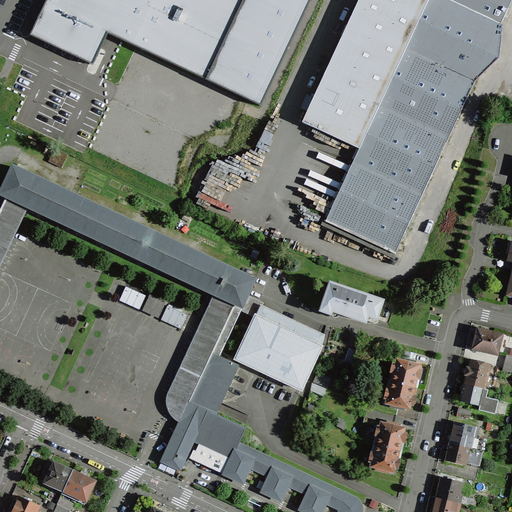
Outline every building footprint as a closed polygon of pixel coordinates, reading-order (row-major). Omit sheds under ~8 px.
[(47,0),(28,41),(99,73),(113,41),(266,111),(316,0),(47,0)] [(360,0),(304,122),(360,148),(429,0),(360,0)] [(511,0),(429,0),(360,148),(327,220),(395,252),(511,0)] [(247,295),(254,279),(13,167),(0,193),(7,197),(28,207),(214,294),(235,304),(242,306),(247,295)] [(0,265),(28,207),(7,197),(0,211),(0,265)] [(383,300),(330,282),(321,310),(330,313),(332,310),(365,321),(367,315),(376,319),(383,300)] [(235,304),(214,294),(169,391),(167,395),(166,400),(167,404),(168,409),(170,412),(173,416),(175,418),(180,421),(189,401),(212,353),(235,304)] [(237,357),(305,389),(321,345),(324,335),(262,306),(264,302),(247,295),(242,306),(241,308),(256,315),(237,357)] [(212,353),(219,356),(241,308),(242,306),(235,304),(212,353)] [(478,329),(473,349),(497,355),(497,353),(499,346),(502,335),(478,329)] [(352,363),(355,350),(349,348),(345,362),(352,363)] [(212,353),(189,401),(215,414),(238,365),(219,356),(212,353)] [(403,384),(409,362),(396,359),(396,363),(392,362),(390,371),(393,372),(391,381),(403,384)] [(466,375),(464,383),(483,388),(488,366),(489,364),(470,359),(468,368),(466,367),(465,375),(466,375)] [(420,365),(409,362),(403,384),(415,386),(417,377),(419,378),(421,369),(419,369),(420,365)] [(329,387),(332,378),(319,372),(315,381),(329,387)] [(403,384),(391,381),(389,389),(386,388),(383,397),(387,398),(386,402),(398,405),(403,384)] [(327,388),(312,382),(312,390),(324,395),(327,388)] [(483,388),(464,383),(460,401),(478,405),(479,404),(480,404),(484,388),(483,388)] [(403,384),(398,405),(410,407),(410,404),(413,405),(415,395),(413,394),(415,386),(403,384)] [(215,414),(189,401),(180,421),(161,460),(180,469),(194,440),(231,458),(224,473),(243,482),(250,467),(269,476),(262,491),(281,500),(288,485),(307,494),(300,509),(306,511),(321,511),(326,503),(338,508),(338,511),(359,511),(360,510),(360,506),(359,503),(356,499),(238,443),(245,428),(215,414)] [(458,407),(456,413),(469,416),(471,410),(458,407)] [(360,408),(357,415),(367,418),(370,412),(360,408)] [(378,435),(376,443),(388,446),(393,424),(381,421),(380,425),(377,424),(375,434),(378,435)] [(455,422),(450,442),(481,450),(484,439),(474,437),(476,428),(473,428),(474,426),(455,422)] [(388,446),(399,449),(401,441),(404,441),(406,432),(404,431),(405,427),(393,424),(388,446)] [(376,443),(374,442),(373,445),(375,446),(373,452),(370,451),(368,460),(371,461),(370,465),(383,468),(388,446),(376,443)] [(481,450),(450,442),(446,460),(465,464),(466,462),(479,465),(483,451),(481,450)] [(388,446),(383,468),(394,471),(395,466),(398,467),(400,458),(398,457),(399,449),(388,446)] [(63,490),(72,470),(54,461),(45,482),(63,490)] [(80,473),(72,470),(63,490),(86,501),(95,480),(88,477),(89,474),(82,471),(80,473)] [(441,477),(436,496),(459,502),(461,494),(459,493),(462,483),(441,477)] [(98,489),(105,492),(106,491),(108,491),(110,488),(111,486),(110,483),(108,481),(105,481),(102,481),(100,483),(98,489)] [(63,490),(62,493),(85,503),(86,501),(63,490)] [(19,496),(11,511),(36,511),(39,505),(19,496)] [(459,502),(436,496),(432,511),(454,511),(455,511),(459,511),(461,503),(459,502)] [(60,497),(57,503),(69,509),(73,503),(60,497)] [(68,511),(69,509),(57,503),(53,511),(54,511),(68,511)]
